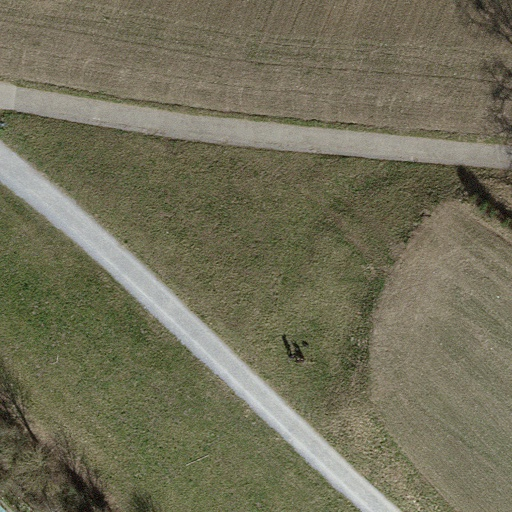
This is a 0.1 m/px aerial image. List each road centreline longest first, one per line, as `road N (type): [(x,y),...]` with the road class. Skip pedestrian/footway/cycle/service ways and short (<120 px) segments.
road 1 (track): [(0,158),(389,511)]
road 2 (track): [(0,99),(246,135),(511,158)]
